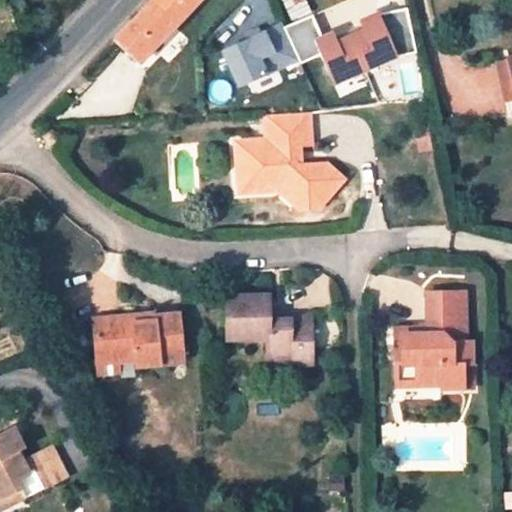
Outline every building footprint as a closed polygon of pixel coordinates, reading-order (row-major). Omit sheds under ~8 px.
[(130,74),(165,107),(191,79),(157,45),(199,0),(154,0),(122,33),(116,39),(140,64),(130,74)] [(284,0),(294,22),(312,15),(312,14),(306,0),(284,0)] [(365,30),(350,36),(363,68),(396,52),(416,54),(407,9),(377,14),(361,21),(365,30)] [(294,22),(283,27),(301,63),(321,53),(335,82),(363,68),(350,36),(335,43),(331,34),(322,38),(312,15),(294,22)] [(303,168),(290,159),(289,150),(309,149),(307,117),(267,119),(266,143),(246,143),(247,161),(237,162),(239,187),(250,187),(262,195),(280,196),(304,214),(316,213),(341,179),(324,168),(303,168)] [(48,147),(58,141),(52,129),(42,135),(47,144),(48,147)] [(235,143),(237,162),(247,161),(246,143),(235,143)] [(240,197),(262,195),(250,187),(239,187),(240,197)] [(302,305),(338,306),(339,281),(302,280),(302,305)] [(395,330),(396,365),(415,365),(415,387),(442,386),(442,390),(463,389),(463,365),(472,364),(472,342),(465,343),(465,294),(427,294),(428,329),(428,336),(418,336),(417,329),(395,330)] [(227,298),(227,340),(267,340),(267,356),(293,355),(293,364),(312,363),(312,319),(269,319),(268,299),(227,298)] [(155,316),(155,313),(141,315),(142,323),(155,322),(155,316)] [(92,318),(96,362),(116,361),(117,363),(137,362),(137,367),(184,363),(179,315),(155,316),(155,322),(142,323),(141,315),(92,318)] [(267,356),(267,364),(293,364),(293,355),(267,356)] [(96,362),(97,375),(118,374),(117,363),(116,361),(96,362)] [(396,365),(396,386),(415,387),(415,365),(396,365)] [(15,428),(0,435),(0,498),(24,487),(28,495),(67,476),(52,446),(22,461),(17,450),(24,446),(15,428)] [(0,498),(0,509),(28,495),(24,487),(0,498)]
